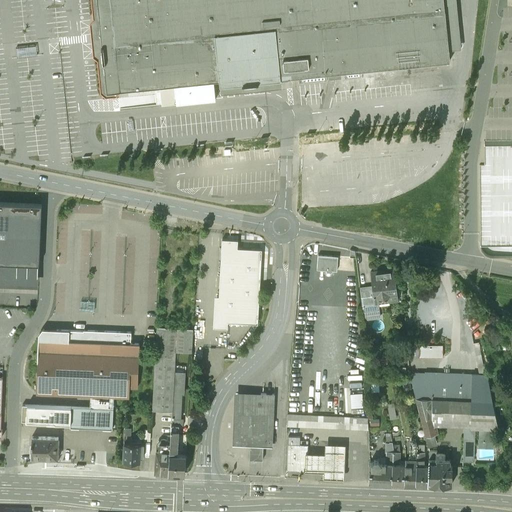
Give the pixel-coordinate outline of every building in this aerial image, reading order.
[(116,95),(120,90),(110,91),(105,89),(102,55),(100,55),(97,55),(94,23),(97,22),(99,22),(96,0),(91,0),(93,19),(90,23),(93,56),(98,59),(101,92),(106,96),(116,95)] [(96,0),(99,22),(97,22),(94,23),(97,55),(100,55),(102,55),(105,89),(110,91),(120,90),(160,85),(162,103),(216,98),(214,80),(219,80),(221,94),(282,87),(281,78),(450,60),(449,51),(460,49),(455,0),(96,0)] [(511,139),(484,140),(484,164),(479,164),(480,245),(481,250),(485,254),(489,256),(493,257),(511,256),(511,139)] [(41,205),(0,203),(0,284),(38,286),(41,205)] [(238,240),(222,239),(219,296),(215,296),(213,327),(227,328),(228,322),(258,323),(262,249),(237,248),(238,240)] [(337,256),(317,254),(316,268),(326,269),(326,271),(331,271),(331,269),(336,270),(337,256)] [(394,269),(379,271),(379,269),(371,270),(372,284),(373,284),(374,296),(377,295),(389,294),(389,291),(396,290),(397,293),(394,267),(393,267),(394,269)] [(373,284),(372,284),(359,286),(363,320),(380,318),(377,295),(374,296),(373,284)] [(169,348),(170,329),(156,328),(152,409),(172,410),(174,369),(175,349),(169,348)] [(49,336),(40,336),(40,339),(39,339),(38,349),(36,393),(87,395),(87,394),(90,394),(114,395),(127,396),(129,396),(129,395),(129,386),(136,386),(138,386),(139,353),(138,353),(139,343),(130,343),(131,331),(84,329),(84,330),(56,329),(56,330),(53,329),(49,333),(49,336)] [(193,330),(170,329),(169,348),(175,349),(192,350),(193,330)] [(172,410),(172,417),(181,418),(181,417),(183,389),(185,389),(185,370),(174,369),(172,410)] [(410,376),(416,398),(471,400),(472,374),(425,373),(417,373),(417,374),(410,376)] [(487,375),(472,374),(471,400),(416,398),(425,435),(432,433),(436,432),(433,418),(464,419),(463,459),(462,459),(462,460),(474,460),(475,426),(498,426),(487,375)] [(246,442),(250,442),(250,439),(252,439),(254,397),(260,397),(260,393),(249,393),(238,392),(235,392),(233,441),(235,441),(246,442)] [(272,445),(274,394),(268,393),(263,393),(260,393),(260,397),(254,397),(252,439),(250,439),(250,442),(249,459),(263,459),(263,444),(272,445)] [(113,408),(114,395),(90,394),(90,407),(113,408)] [(22,420),(55,422),(55,423),(56,422),(58,424),(60,423),(66,423),(67,425),(69,423),(70,423),(71,423),(71,406),(22,404),(22,420)] [(112,428),(113,408),(90,407),(71,406),(71,423),(70,423),(70,426),(112,428)] [(368,417),(287,413),(287,425),(368,429),(368,417)] [(179,424),(171,424),(171,435),(178,435),(179,424)] [(432,433),(425,435),(428,445),(434,443),(432,433)] [(185,473),(186,454),(177,454),(178,435),(171,435),(170,444),(168,473),(185,473)] [(58,437),(32,436),(31,457),(58,458),(58,437)] [(144,444),(124,443),(123,461),(131,461),(133,465),(138,465),(140,462),(140,456),(143,456),(144,444)] [(157,472),(168,473),(170,444),(160,443),(160,449),(156,449),(155,470),(157,472)] [(344,466),(345,444),(325,443),(324,453),(307,453),(307,471),(305,471),(312,471),(324,471),(323,478),(344,478),(344,466)] [(307,453),(308,445),(288,444),(287,470),(305,471),(307,471),(307,453)] [(417,451),(416,483),(428,483),(429,464),(426,464),(422,464),(422,462),(424,462),(424,447),(417,447),(417,451)] [(389,460),(388,463),(370,462),(369,481),(392,482),(393,451),(389,450),(389,449),(387,448),(386,459),(388,460),(389,460)] [(393,451),(392,482),(404,482),(405,463),(398,463),(398,460),(400,460),(400,449),(397,449),(397,451),(393,451)] [(405,463),(404,482),(416,483),(417,451),(413,450),(414,449),(411,449),(410,461),(412,461),(411,463),(405,463)] [(429,464),(428,483),(451,484),(451,476),(452,468),(452,465),(450,465),(450,458),(436,458),(429,457),(429,461),(429,464)]
